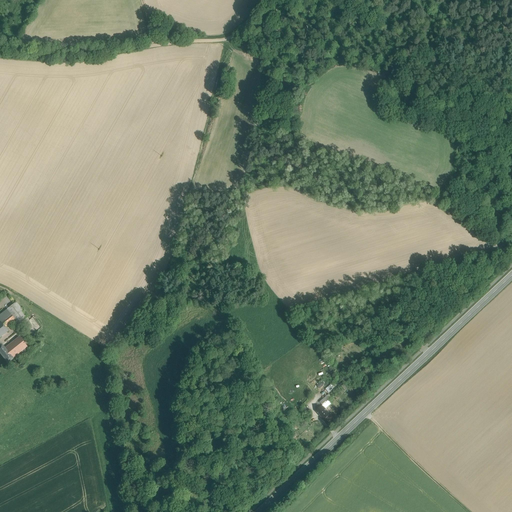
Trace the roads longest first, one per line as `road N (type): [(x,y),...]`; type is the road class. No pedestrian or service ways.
road 1 (secondary): [(511,274),(259,511)]
road 2 (track): [(267,0),(221,40),(0,54)]
road 3 (track): [(365,412),(468,511)]
